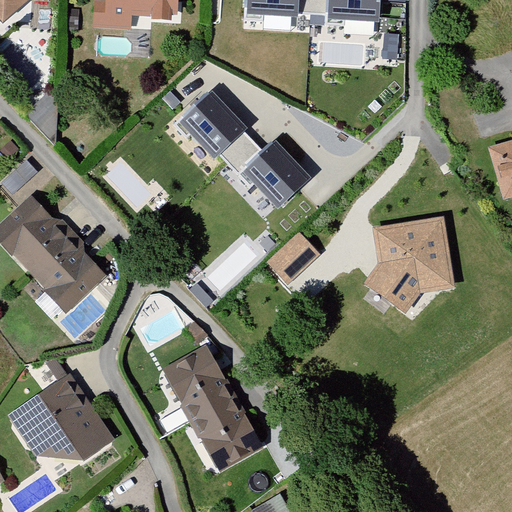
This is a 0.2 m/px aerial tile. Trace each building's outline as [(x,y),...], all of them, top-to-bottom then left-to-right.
[(35,0),(0,0),(0,17),(11,28),(35,2),(35,0)] [(108,0),(108,7),(98,7),(96,28),(128,29),(129,20),(178,23),(178,0),(108,0)] [(297,0),(242,0),(242,10),(297,11),(297,0)] [(381,0),(321,0),(321,12),(381,13),(381,0)] [(208,84),(173,118),(205,152),(240,119),(208,84)] [(42,123),(61,107),(50,95),(32,112),(42,123)] [(273,129),(238,165),(276,203),(311,167),(273,129)] [(511,139),(492,145),(506,194),(511,191),(511,139)] [(48,204),(3,248),(69,315),(113,271),(48,204)] [(444,275),(435,217),(375,227),(380,263),(367,281),(398,302),(413,280),(444,275)] [(303,229),(269,260),(290,284),(325,252),(303,229)] [(228,362),(176,384),(219,482),(271,459),(228,362)] [(68,379),(8,417),(30,453),(80,461),(109,444),(68,379)] [(258,511),(292,511),(284,494),(256,506),(258,511)]
